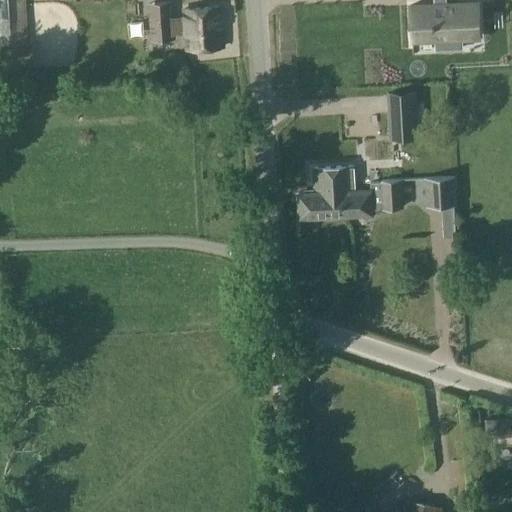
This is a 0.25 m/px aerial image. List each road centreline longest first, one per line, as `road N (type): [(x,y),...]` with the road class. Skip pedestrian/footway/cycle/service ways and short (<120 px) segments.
road 1 (unclassified): [(511,395),(287,316),(275,304),(269,270)]
road 2 (unclassified): [(269,270),(198,243),(0,244)]
road 3 (unclassified): [(269,270),(253,0)]
road 4 (track): [(275,304),(288,511)]
